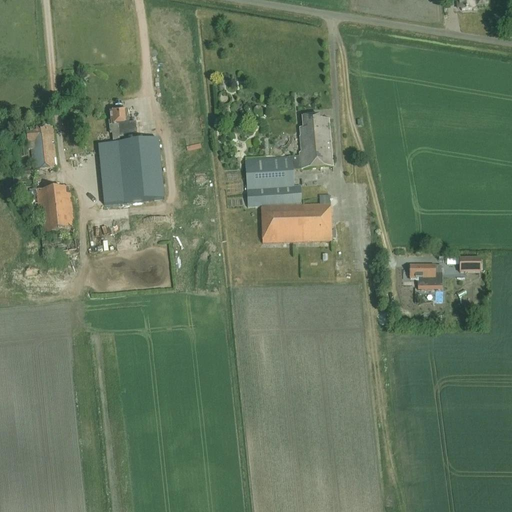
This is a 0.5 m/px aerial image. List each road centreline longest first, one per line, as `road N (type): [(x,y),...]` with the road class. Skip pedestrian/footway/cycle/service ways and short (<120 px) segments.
road 1 (track): [(349,122),(402,511)]
road 2 (unclassified): [(511,45),(231,0)]
road 3 (track): [(393,262),(349,122),(345,48),(330,16)]
road 4 (track): [(47,0),(63,178)]
road 5 (track): [(138,0),(148,102),(107,106)]
